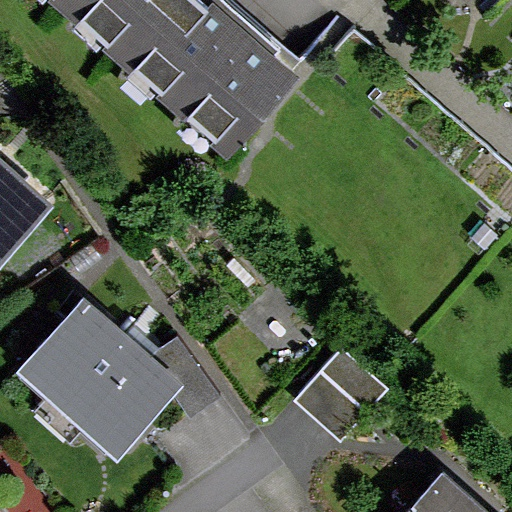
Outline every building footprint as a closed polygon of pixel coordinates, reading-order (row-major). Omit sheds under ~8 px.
[(224,0),(75,0),(226,134),(292,60),(224,0)] [(0,152),(0,251),(50,198),(0,152)] [(86,294),(30,358),(119,436),(176,372),(86,294)] [(348,426),(394,371),(347,332),(301,388),(348,426)] [(492,511),(444,469),(405,511),(492,511)]
